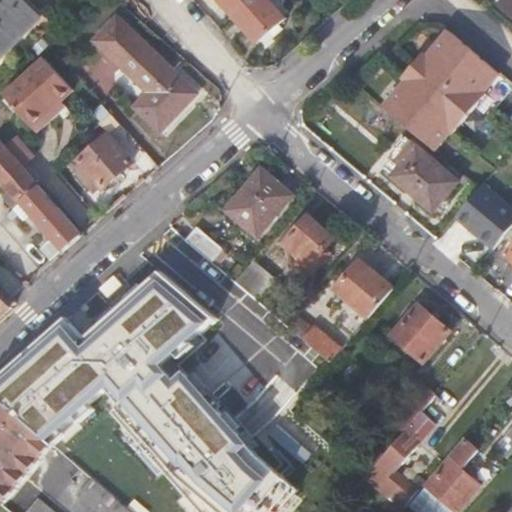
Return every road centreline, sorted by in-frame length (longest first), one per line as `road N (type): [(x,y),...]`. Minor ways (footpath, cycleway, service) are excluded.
road 1 (unclassified): [(0,346),(263,118)]
road 2 (unclassified): [(263,118),(511,326)]
road 3 (unclassified): [(263,118),(395,0)]
road 4 (residential): [(263,118),(161,0)]
